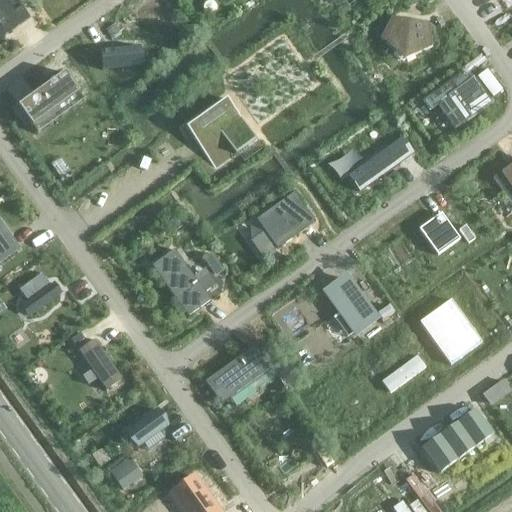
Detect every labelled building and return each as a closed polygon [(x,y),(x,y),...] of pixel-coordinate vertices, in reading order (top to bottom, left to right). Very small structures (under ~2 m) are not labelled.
[(5,0),(0,0),(0,40),(29,19),(21,8),(14,13),(5,0)] [(160,21),(147,27),(165,60),(177,54),(160,21)] [(397,21),(386,43),(403,60),(425,49),(423,38),(429,37),(427,26),(397,21)] [(115,27),(107,34),(111,39),(119,32),(115,27)] [(140,48),(100,52),(101,71),(142,67),(142,66),(140,66),(138,50),(140,50),(140,48)] [(469,84),(462,74),(423,102),(429,112),(438,106),(455,130),(490,105),(472,81),(469,84)] [(13,111),(22,124),(26,121),(32,128),(79,95),(64,75),(13,111)] [(226,100),(186,129),(195,142),(200,138),(205,145),(199,149),(208,160),(228,146),(235,155),(255,141),(226,100)] [(381,177),(398,165),(398,166),(413,155),(401,139),(347,177),(359,194),(373,184),(371,181),(380,175),(381,177)] [(511,165),(492,179),(511,207),(511,165)] [(261,227),(277,250),(314,223),(298,201),(261,227)] [(460,241),(441,215),(418,231),(437,257),(460,241)] [(0,221),(0,274),(2,273),(0,270),(0,263),(20,249),(0,221)] [(264,234),(251,244),(263,260),(276,251),(264,234)] [(152,267),(188,318),(210,302),(204,294),(215,286),(208,276),(197,284),(174,251),(152,267)] [(210,256),(204,261),(215,277),(222,272),(210,256)] [(28,285),(34,295),(48,285),(41,276),(28,285)] [(345,280),(326,293),(340,313),(332,319),(346,338),(354,332),(355,334),(374,321),(345,280)] [(60,294),(53,285),(21,307),(28,317),(60,294)] [(451,302),(419,324),(435,346),(466,323),(451,302)] [(376,316),(380,322),(392,314),(387,308),(376,316)] [(466,323),(435,346),(450,367),(481,344),(466,323)] [(81,335),(71,341),(75,347),(85,341),(81,335)] [(86,344),(70,356),(94,389),(110,377),(86,344)] [(221,406),(271,370),(255,347),(205,383),(221,406)] [(287,365),(275,373),(287,389),(298,381),(287,365)] [(429,375),(419,382),(426,392),(436,385),(429,375)] [(419,382),(413,386),(420,396),(426,392),(419,382)] [(477,404),(486,425),(507,416),(498,395),(477,404)] [(157,412),(130,431),(140,444),(143,443),(149,451),(164,440),(158,431),(166,426),(157,412)] [(422,450),(421,451),(422,452),(439,477),(494,437),(476,413),(476,412),(474,413),(475,414),(459,426),(458,425),(456,426),(457,427),(441,438),(440,437),(439,438),(440,439),(423,451),(422,450)] [(132,465),(113,478),(122,491),(141,477),(132,465)] [(218,511),(194,478),(179,489),(195,511),(218,511)] [(373,511),(386,503),(371,482),(358,492),(355,494),(353,497),(351,499),(349,502),(348,505),(347,509),(346,511),(345,511),(373,511)] [(446,500),(432,507),(434,511),(449,511),(452,510),(446,500)]
